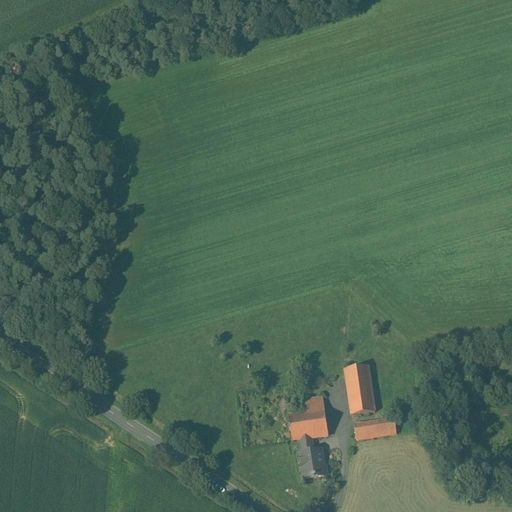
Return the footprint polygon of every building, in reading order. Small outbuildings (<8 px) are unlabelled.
[(368,368),(344,371),(351,417),(375,414),(368,368)] [(322,400),(303,403),(305,415),(324,413),(322,400)] [(305,415),(288,418),(292,443),(300,441),(311,440),(328,437),(324,413),(305,415)] [(394,421),(353,427),(356,442),(396,436),(394,421)] [(313,453),(311,440),(300,441),(302,454),(299,455),(303,481),(324,478),(322,468),(323,468),(321,451),(313,453)]
